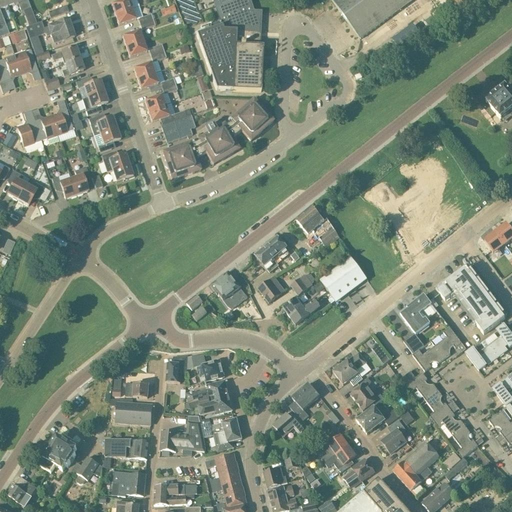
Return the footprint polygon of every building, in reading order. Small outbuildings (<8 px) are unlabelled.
[(5,0),(0,0),(0,32),(7,30),(3,20),(0,12),(0,9),(8,7),(5,0)] [(5,0),(8,7),(17,3),(21,12),(23,12),(30,9),(26,0),(25,0),(22,1),(21,0),(5,0)] [(115,16),(132,10),(128,0),(127,0),(111,6),(115,16)] [(211,0),(221,25),(221,27),(223,33),(226,33),(226,39),(225,71),(233,71),(232,91),(261,92),(263,46),(260,46),(261,35),(261,21),(257,21),(254,13),(249,0),(211,0)] [(360,39),(413,0),(331,0),(342,14),(360,39)] [(66,7),(48,13),(50,19),(68,13),(66,7)] [(162,18),(176,14),(174,7),(160,12),(162,18)] [(132,10),(115,16),(118,27),(136,21),(132,10)] [(140,26),(153,21),(151,15),(138,20),(140,26)] [(75,39),(68,20),(44,29),(47,38),(51,36),(55,46),(63,43),(64,43),(75,39)] [(153,21),(140,26),(142,32),(155,27),(153,21)] [(41,24),(26,29),(30,40),(45,35),(41,24)] [(203,34),(196,36),(217,90),(232,91),(233,71),(225,71),(226,39),(226,33),(223,33),(221,27),(213,30),(210,24),(200,28),(203,34)] [(403,55),(424,40),(412,25),(392,41),(403,55)] [(7,30),(0,32),(0,38),(9,35),(7,30)] [(126,48),(143,42),(140,32),(122,37),(126,48)] [(17,34),(9,37),(10,38),(13,47),(21,44),(17,34)] [(143,42),(126,48),(129,59),(147,53),(143,42)] [(150,57),(164,53),(162,46),(148,50),(150,57)] [(188,46),(180,49),(182,54),(190,52),(188,46)] [(66,64),(79,59),(75,48),(51,57),(53,63),(64,59),(66,64)] [(15,56),(21,75),(31,72),(33,72),(38,71),(31,51),(15,56)] [(38,63),(50,59),(48,52),(35,56),(38,63)] [(164,53),(150,57),(153,64),(166,59),(164,53)] [(11,79),(21,75),(15,56),(0,61),(0,65),(6,82),(10,80),(11,79)] [(79,59),(66,64),(68,71),(62,73),(64,78),(84,71),(79,59)] [(195,77),(202,75),(198,63),(191,65),(195,77)] [(137,80),(154,74),(151,64),(133,70),(137,80)] [(9,92),(6,82),(0,65),(0,87),(3,94),(9,92)] [(154,74),(137,80),(141,91),(158,85),(154,74)] [(48,92),(60,88),(57,78),(44,83),(48,92)] [(88,99),(104,93),(100,82),(89,85),(87,80),(76,84),(78,90),(84,88),(88,99)] [(162,90),(175,86),(173,80),(160,84),(162,90)] [(206,84),(201,85),(200,88),(201,93),(208,91),(206,84)] [(511,89),(509,85),(506,88),(505,86),(486,102),(487,103),(482,107),(491,117),(495,114),(500,120),(511,110),(511,89)] [(175,86),(162,90),(163,96),(177,92),(175,86)] [(204,101),(212,99),(209,92),(202,95),(204,101)] [(104,93),(88,99),(82,101),(88,118),(99,114),(97,108),(108,104),(104,93)] [(148,112),(165,107),(162,96),(144,102),(148,112)] [(224,110),(237,110),(237,109),(241,109),(241,100),(224,99),(224,110)] [(250,142),(273,122),(253,100),(231,120),(234,124),(231,127),(227,129),(224,125),(216,130),(213,126),(209,125),(206,127),(205,131),(207,135),(198,140),(201,145),(197,147),(193,148),(191,144),(169,151),(162,153),(171,181),(200,171),(196,157),(201,156),(206,153),(213,165),(239,150),(232,138),(235,136),(237,135),(238,134),(241,131),(250,142)] [(178,110),(190,109),(189,101),(177,102),(178,110)] [(207,109),(214,107),(212,101),(205,103),(207,109)] [(165,107),(148,112),(152,123),(160,120),(169,117),(165,107)] [(189,110),(171,116),(173,122),(185,119),(191,117),(189,110)] [(35,122),(31,111),(23,114),(27,125),(17,129),(24,148),(26,154),(43,148),(41,142),(35,122)] [(51,117),(57,136),(73,131),(67,111),(62,112),(61,114),(51,117)] [(78,114),(71,116),(76,133),(83,131),(78,114)] [(41,142),(57,136),(51,117),(41,121),(39,120),(35,122),(41,142)] [(100,136),(117,130),(113,119),(102,122),(100,117),(89,121),(91,127),(95,137),(100,135),(100,136)] [(173,122),(162,126),(161,126),(167,145),(192,137),(191,131),(195,129),(191,117),(185,119),(173,122)] [(100,136),(100,135),(95,137),(94,138),(100,155),(101,154),(112,151),(110,144),(121,141),(117,130),(100,136)] [(3,146),(10,150),(14,143),(7,139),(3,146)] [(18,156),(11,152),(9,156),(16,160),(18,156)] [(113,172),(129,166),(126,155),(115,159),(113,154),(102,158),(104,164),(107,174),(113,172)] [(113,172),(117,183),(129,179),(129,180),(135,178),(133,174),(132,174),(129,166),(113,172)] [(0,171),(0,178),(4,181),(10,170),(4,167),(1,172),(0,171)] [(71,180),(77,196),(88,193),(84,182),(90,180),(86,168),(80,170),(82,176),(71,180)] [(18,201),(26,186),(21,183),(24,178),(13,172),(7,183),(12,186),(7,195),(18,201)] [(96,190),(103,188),(99,177),(92,179),(96,190)] [(77,196),(71,180),(60,184),(58,178),(52,180),(56,192),(62,190),(65,200),(77,196)] [(26,186),(18,201),(28,207),(33,197),(39,200),(45,189),(40,186),(35,184),(32,189),(26,186)] [(324,222),(312,208),(296,222),(308,236),(312,233),(325,248),(339,239),(327,220),(324,222)] [(511,231),(506,224),(495,233),(505,245),(511,239),(511,231)] [(493,253),(505,245),(495,233),(484,241),(492,251),(493,253)] [(269,255),(274,261),(278,257),(281,261),(290,255),(286,250),(287,249),(278,238),(269,245),(274,251),(269,255)] [(8,240),(3,253),(10,256),(15,243),(8,240)] [(265,267),(274,261),(269,255),(274,251),(269,245),(256,256),(265,267)] [(335,302),(366,279),(351,259),(320,282),(335,302)] [(469,272),(466,268),(446,284),(444,281),(435,288),(439,293),(439,294),(440,295),(445,301),(456,293),(478,323),(476,324),(484,335),(501,322),(506,318),(503,314),(502,312),(498,307),(497,308),(494,305),(496,304),(491,297),(489,298),(487,295),(488,294),(478,281),(477,282),(474,279),(476,278),(471,271),(469,272)] [(247,299),(240,289),(241,289),(228,273),(210,286),(214,292),(217,295),(218,295),(223,302),(228,308),(232,310),(247,299)] [(315,280),(311,275),(308,275),(306,277),(305,276),(290,287),(298,297),(313,286),(312,285),(314,283),(315,280)] [(274,286),(270,282),(259,290),(269,304),(284,292),(277,284),(274,286)] [(320,283),(314,288),(318,293),(324,288),(320,283)] [(192,311),(202,302),(197,296),(186,304),(192,311)] [(412,305),(419,315),(432,306),(429,303),(424,296),(412,305)] [(297,311),(302,308),(296,300),(283,309),(291,320),(299,314),(297,311)] [(299,314),(291,320),(296,326),(309,317),(320,308),(315,302),(304,310),(302,308),(297,311),(299,314)] [(424,321),(419,315),(412,305),(407,309),(408,310),(400,315),(416,336),(430,325),(426,319),(424,321)] [(197,323),(207,314),(203,308),(192,317),(197,323)] [(488,345),(499,358),(508,351),(505,347),(508,346),(509,348),(511,346),(511,337),(504,326),(497,332),(500,336),(488,345)] [(435,347),(444,360),(450,355),(451,349),(453,347),(455,349),(458,348),(462,353),(466,350),(462,345),(449,328),(443,333),(447,338),(435,347)] [(403,335),(407,340),(413,335),(409,330),(403,335)] [(413,355),(419,351),(424,347),(416,336),(405,344),(413,355)] [(381,350),(377,344),(371,348),(375,354),(381,350)] [(489,366),(499,358),(488,345),(476,354),(473,350),(469,353),(466,355),(479,371),(486,366),(484,364),(486,362),(489,366)] [(438,364),(444,360),(435,347),(423,356),(419,351),(413,355),(412,356),(419,365),(425,372),(431,367),(430,365),(432,363),(438,364)] [(367,364),(359,354),(349,362),(348,361),(333,373),(343,386),(349,382),(353,387),(363,381),(358,375),(359,375),(356,372),(367,364)] [(187,375),(187,371),(188,359),(188,356),(173,357),(173,365),(168,364),(166,383),(180,384),(181,378),(181,374),(187,375)] [(188,359),(187,371),(197,368),(199,374),(200,374),(201,377),(205,376),(207,382),(224,378),(220,362),(206,365),(204,356),(192,358),(188,359)] [(404,384),(414,376),(411,372),(409,374),(401,380),(404,384)] [(425,401),(438,391),(433,385),(427,385),(425,382),(427,380),(422,374),(421,375),(406,386),(411,393),(416,389),(425,401)] [(511,400),(509,397),(511,395),(511,376),(511,375),(501,382),(504,386),(502,388),(500,385),(493,390),(504,405),(506,407),(510,404),(511,402),(511,400)] [(148,399),(149,377),(135,376),(134,385),(126,385),(125,397),(148,399)] [(357,404),(371,393),(367,387),(371,383),(368,379),(359,386),(360,388),(351,396),(357,404)] [(189,404),(228,394),(225,382),(208,387),(209,390),(187,396),(189,404)] [(296,416),(303,423),(308,418),(303,412),(320,397),(308,385),(292,399),(294,402),(289,407),(296,416)] [(434,423),(456,406),(453,402),(447,406),(445,404),(443,406),(441,403),(442,397),(438,391),(425,401),(434,412),(429,416),(434,423)] [(371,393),(357,404),(363,412),(373,405),(375,407),(384,400),(380,395),(376,399),(371,393)] [(193,406),(189,407),(190,411),(194,410),(195,412),(201,410),(203,419),(215,416),(232,411),(229,397),(193,406)] [(151,426),(152,407),(132,405),(133,400),(117,400),(110,401),(110,407),(117,407),(116,424),(151,426)] [(453,437),(465,427),(461,421),(455,421),(453,418),(455,416),(453,414),(458,410),(456,406),(434,423),(439,429),(444,425),(453,437)] [(377,411),(374,407),(359,419),(356,421),(367,435),(384,421),(388,426),(399,418),(394,411),(384,419),(380,415),(383,413),(380,409),(377,411)] [(335,425),(340,422),(332,412),(327,416),(335,425)] [(407,412),(400,418),(406,427),(414,421),(407,412)] [(498,443),(511,432),(511,423),(511,424),(501,412),(489,422),(493,428),(500,428),(502,431),(499,433),(501,435),(495,440),(498,443)] [(308,429),(303,423),(296,416),(292,420),(286,414),(273,426),(274,428),(272,430),(273,436),(280,435),(283,438),(295,428),(301,435),(308,429)] [(162,433),(160,451),(176,453),(176,450),(194,451),(205,452),(205,448),(204,439),(201,425),(200,422),(199,418),(189,418),(188,424),(187,435),(177,435),(177,434),(162,433)] [(201,422),(200,422),(201,425),(204,439),(205,439),(214,437),(239,430),(237,420),(222,424),(223,428),(212,431),(209,419),(201,421),(201,422)] [(390,455),(406,443),(401,435),(406,431),(398,421),(388,429),(391,434),(381,442),(390,455)] [(465,427),(453,437),(462,449),(457,453),(462,459),(477,448),(478,447),(483,443),(480,439),(475,443),(473,441),(471,442),(469,440),(470,433),(465,427)] [(239,430),(214,437),(218,453),(234,449),(233,443),(242,441),(239,430)] [(511,452),(511,432),(498,443),(501,447),(507,443),(509,445),(511,444),(511,451),(511,452)] [(327,454),(322,458),(326,463),(336,456),(349,447),(348,447),(341,436),(328,445),(323,449),(327,454)] [(50,448),(72,462),(76,456),(74,454),(77,450),(57,437),(50,448)] [(130,448),(148,450),(149,442),(131,441),(105,441),(105,459),(126,459),(126,449),(130,449),(130,448)] [(411,492),(422,483),(432,474),(427,469),(439,458),(426,443),(393,473),(411,492)] [(336,456),(326,463),(328,467),(334,463),(339,470),(344,466),(346,465),(350,462),(356,457),(349,447),(336,456)] [(484,466),(494,457),(490,452),(486,455),(479,447),(472,453),(484,466)] [(68,468),(72,462),(50,448),(43,459),(39,466),(51,474),(55,467),(63,472),(66,467),(68,468)] [(147,461),(148,450),(130,448),(130,449),(126,449),(126,459),(147,461)] [(454,453),(442,463),(448,471),(460,460),(454,453)] [(219,473),(237,468),(233,456),(205,463),(207,469),(217,467),(219,473)] [(296,457),(285,460),(288,471),(299,468),(296,457)] [(101,478),(103,468),(88,458),(77,475),(79,476),(76,481),(77,484),(80,487),(83,486),(86,481),(88,482),(93,474),(101,478)] [(362,483),(374,474),(369,465),(369,464),(367,462),(366,461),(365,460),(352,469),(354,472),(344,479),(348,484),(358,477),(362,483)] [(464,461),(445,477),(448,481),(467,465),(464,461)] [(212,488),(240,480),(237,468),(219,473),(220,479),(210,481),(212,488)] [(308,468),(302,471),(305,478),(311,475),(308,468)] [(283,478),(281,469),(280,470),(263,474),(267,489),(284,485),(287,484),(286,478),(283,478)] [(143,498),(145,476),(114,473),(113,485),(119,486),(117,497),(125,498),(125,496),(143,498)] [(22,492),(28,484),(21,478),(15,487),(13,486),(6,496),(24,509),(31,499),(22,492)] [(225,497),(243,493),(240,480),(212,488),(213,494),(224,491),(225,497)] [(406,511),(379,481),(363,494),(378,511),(406,511)] [(428,511),(435,511),(454,495),(444,485),(422,505),(428,511)] [(169,496),(185,495),(197,495),(196,487),(185,487),(185,486),(155,487),(155,498),(169,497),(169,496)] [(284,488),(268,493),(271,504),(287,500),(287,499),(294,497),(292,487),(284,488)] [(460,492),(456,495),(461,500),(464,496),(460,492)] [(226,510),(243,506),(246,505),(243,493),(225,497),(227,503),(216,506),(218,511),(226,510)] [(378,511),(363,494),(362,493),(339,511),(378,511)] [(169,497),(155,498),(154,507),(186,505),(186,500),(186,498),(169,499),(169,497)] [(287,500),(271,504),(272,511),(289,511),(290,511),(298,510),(295,499),(287,501),(287,500)] [(329,501),(318,509),(320,511),(331,511),(335,510),(329,501)] [(116,511),(138,511),(139,507),(128,506),(128,504),(118,502),(117,508),(116,511)] [(315,503),(302,506),(303,511),(311,511),(317,511),(315,503)]
